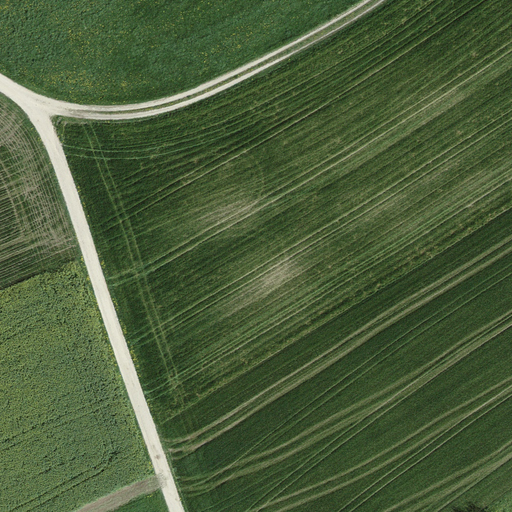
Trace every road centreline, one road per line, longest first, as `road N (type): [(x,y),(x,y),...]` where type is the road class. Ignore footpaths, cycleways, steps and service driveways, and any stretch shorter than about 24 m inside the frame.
road 1 (track): [(169,511),(44,121),(0,92)]
road 2 (track): [(44,121),(152,115),(378,0)]
